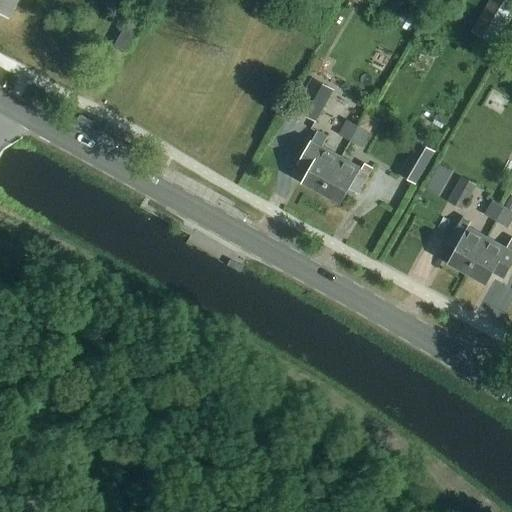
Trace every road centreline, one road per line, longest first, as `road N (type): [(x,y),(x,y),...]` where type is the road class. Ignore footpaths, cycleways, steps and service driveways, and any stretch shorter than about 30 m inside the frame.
road 1 (primary): [(511,393),(429,338),(8,107)]
road 2 (track): [(0,210),(253,355),(408,452),(483,511)]
